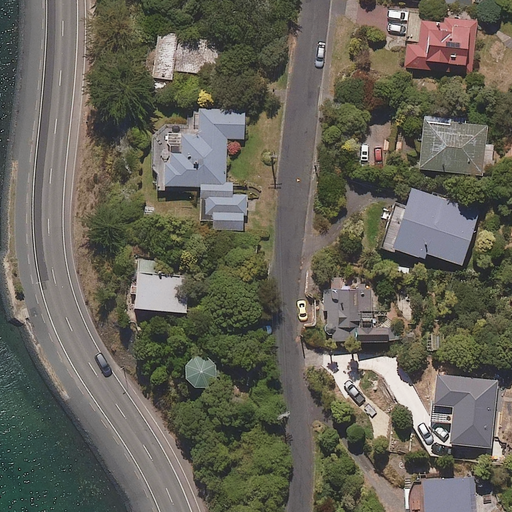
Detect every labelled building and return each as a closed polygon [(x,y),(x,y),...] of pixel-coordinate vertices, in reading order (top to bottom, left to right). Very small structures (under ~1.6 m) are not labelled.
[(472,23),(447,20),(446,27),(424,25),(422,44),(408,43),(406,69),(445,73),(446,67),(468,69),(472,23)] [(229,42),(159,36),(155,81),(174,82),(175,72),(226,77),(229,42)] [(245,112),(186,113),(187,137),(169,138),(170,190),(202,190),(202,224),(214,223),(214,233),(246,232),(246,198),(227,198),(227,141),(246,140),(245,112)] [(488,125),(425,121),(422,173),(492,177),(494,145),(487,145),(488,125)] [(480,214),(414,194),(396,253),(427,263),(428,257),(463,268),(480,214)] [(160,264),(143,263),(142,316),(189,317),(190,279),(159,279),(160,264)] [(374,331),(371,292),(320,295),(323,345),(359,343),(359,347),(390,345),(390,330),(374,331)] [(440,354),(439,332),(421,333),(422,354),(440,354)] [(198,394),(201,395),(206,395),(207,395),(210,395),(213,394),(216,392),(218,390),(220,388),(222,386),(223,383),(224,380),(224,377),(223,374),(222,371),(221,368),(219,365),(216,363),(214,362),(211,361),(208,360),(205,360),(202,361),(199,362),(196,363),(194,365),(192,367),(190,370),(189,373),(188,376),(188,379),(189,382),(190,385),(191,388),(193,390),(196,392),(198,394)] [(499,384),(440,379),(436,425),(456,426),(454,448),(493,451),(499,384)] [(473,511),(472,482),(426,485),(427,511),(473,511)]
